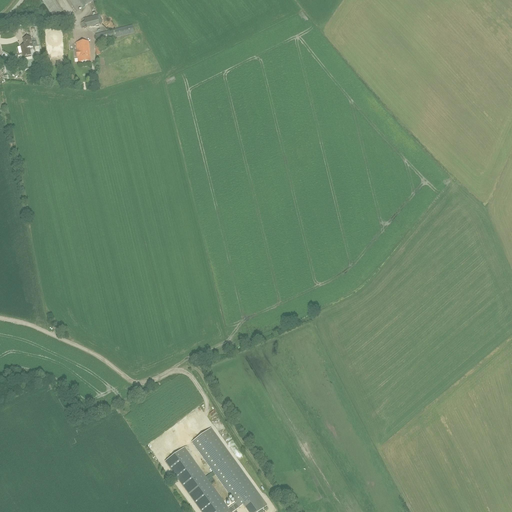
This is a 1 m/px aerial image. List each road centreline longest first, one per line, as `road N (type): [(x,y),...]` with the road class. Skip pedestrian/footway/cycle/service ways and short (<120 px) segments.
road 1 (track): [(0,319),(95,352),(135,383),(189,375),(209,408),(207,422)]
road 2 (track): [(179,371),(200,369),(288,511)]
